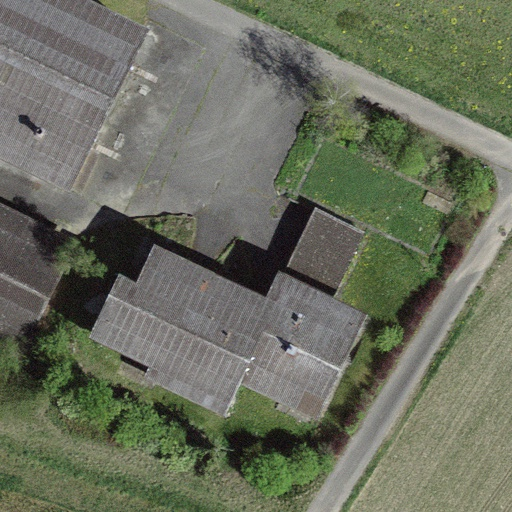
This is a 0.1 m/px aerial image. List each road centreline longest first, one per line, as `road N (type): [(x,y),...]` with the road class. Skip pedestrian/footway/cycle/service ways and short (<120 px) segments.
road 1 (track): [(173,0),(511,167)]
road 2 (track): [(321,511),(511,218)]
